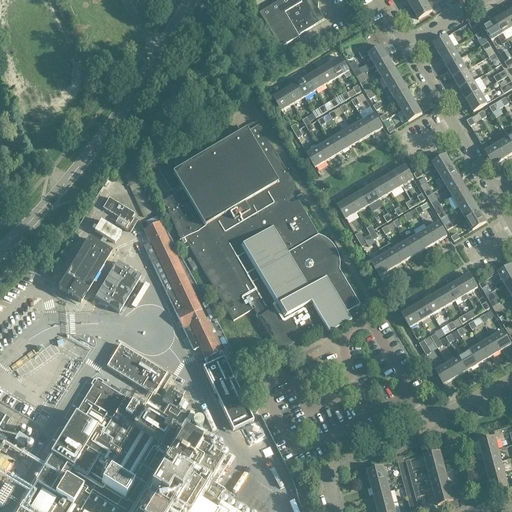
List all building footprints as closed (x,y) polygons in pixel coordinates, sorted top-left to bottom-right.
[(316,5),(313,6),(309,0),(299,0),(297,2),(296,0),(272,0),(277,9),(260,18),(280,53),(300,43),(300,39),(324,25),(317,13),(316,5)] [(407,0),(412,9),(426,1),(425,0),(407,0)] [(426,1),(412,9),(419,20),(433,12),(426,1)] [(495,21),(503,34),(511,29),(511,23),(506,14),(495,21)] [(472,29),(478,25),(475,21),(469,24),(472,29)] [(492,41),(498,38),(501,43),(500,43),(502,46),(505,44),(503,41),(506,39),(503,34),(495,21),(484,27),(492,41)] [(479,41),(484,37),(482,32),(476,36),(479,41)] [(441,57),(454,48),(448,37),(434,45),(441,57)] [(485,52),(491,48),(488,43),(482,47),(485,52)] [(371,69),(375,67),(389,59),(382,47),(374,52),(371,47),(359,54),(362,59),(369,56),(373,62),(368,65),(371,69)] [(441,57),(447,68),(461,60),(454,48),(441,57)] [(492,63),(498,59),(495,54),(489,58),(492,63)] [(330,65),(338,79),(350,72),(341,58),(330,65)] [(389,59),(375,67),(382,78),(396,70),(389,59)] [(447,68),(454,79),(468,71),(461,60),(447,68)] [(319,72),(327,85),(338,79),(330,65),(319,72)] [(497,83),(508,77),(501,66),(495,69),(499,75),(494,78),(497,83)] [(356,78),(362,74),(360,70),(353,73),(356,78)] [(382,78),(389,89),(402,81),(396,70),(382,78)] [(468,71),(454,79),(460,90),(474,82),(468,71)] [(308,78),(316,92),(327,85),(319,72),(308,78)] [(296,85),(305,99),(316,92),(308,78),(296,85)] [(363,89),(369,86),(366,81),(360,85),(363,89)] [(395,100),(409,92),(402,81),(389,89),(395,100)] [(460,90),(467,101),(481,93),(474,82),(460,90)] [(504,95),(511,90),(511,83),(501,89),(504,95)] [(285,92),(293,105),(305,99),(296,85),(285,92)] [(357,95),(362,92),(358,86),(353,89),(357,95)] [(293,105),(285,92),(274,98),(282,112),(293,105)] [(369,101),(375,97),(372,92),(367,96),(369,101)] [(395,100),(402,112),(416,103),(409,92),(395,100)] [(345,102),(350,99),(346,93),(341,96),(345,102)] [(481,93),(467,101),(474,113),(488,105),(481,93)] [(355,108),(359,105),(356,99),(351,102),(355,108)] [(504,107),(509,104),(505,99),(500,102),(504,107)] [(334,108),(338,106),(335,100),(330,103),(334,108)] [(379,103),(373,107),(376,112),(382,108),(379,103)] [(416,103),(402,112),(409,123),(422,115),(416,103)] [(343,114),(348,111),(345,105),(340,108),(343,114)] [(493,114),(498,111),(494,105),(489,108),(493,114)] [(319,109),(322,115),(327,112),(324,106),(319,109)] [(332,121),(337,118),(333,112),(329,115),(332,121)] [(478,115),(482,121),(486,118),(483,112),(478,115)] [(363,122),(372,136),(383,129),(375,115),(363,122)] [(383,123),(389,119),(386,115),(380,118),(383,123)] [(478,115),(472,119),(467,121),(471,127),(477,124),(477,125),(481,122),(480,122),(482,121),(478,115)] [(306,127),(310,124),(307,118),(302,121),(306,127)] [(322,119),(318,122),(321,128),(326,125),(322,119)] [(259,121),(158,168),(169,191),(164,194),(226,324),(256,296),(260,305),(266,302),(281,317),(302,307),(302,303),(303,303),(326,328),(355,300),(321,229),(283,247),(272,223),(236,240),(241,248),(233,252),(249,285),(213,248),(206,251),(201,240),(209,240),(209,231),(192,231),(202,222),(199,216),(285,175),(259,121)] [(363,122),(352,128),(360,142),(372,136),(363,122)] [(310,124),(306,127),(309,133),(314,130),(310,124)] [(291,128),(294,134),(299,131),(295,125),(291,128)] [(389,134),(395,131),(393,126),(387,130),(389,134)] [(341,135),(349,149),(360,142),(352,128),(341,135)] [(302,137),(299,131),(294,134),(298,139),(302,137)] [(330,142),(338,155),(349,149),(341,135),(330,142)] [(497,146),(505,159),(511,155),(511,145),(508,139),(497,146)] [(319,148),(327,162),(338,155),(330,142),(319,148)] [(505,159),(497,146),(485,152),(494,166),(505,159)] [(327,162),(319,148),(307,155),(315,169),(327,162)] [(439,175),(453,167),(447,156),(433,164),(439,175)] [(394,173),(402,187),(414,180),(405,167),(394,173)] [(460,178),(453,167),(439,175),(446,186),(460,178)] [(154,213),(133,170),(123,174),(143,218),(154,213)] [(416,180),(422,176),(420,172),(414,175),(416,180)] [(383,180),(391,194),(402,187),(394,173),(383,180)] [(154,175),(147,179),(155,194),(163,189),(154,175)] [(467,189),(460,178),(446,186),(453,198),(467,189)] [(372,187),(380,200),(391,194),(383,180),(372,187)] [(380,201),(380,200),(372,187),(360,193),(369,207),(372,212),(383,206),(380,201)] [(473,201),(467,189),(453,198),(459,209),(473,201)] [(369,207),(360,193),(349,200),(357,214),(369,207)] [(440,205),(433,194),(427,198),(434,209),(440,205)] [(417,198),(420,204),(425,201),(422,195),(417,198)] [(103,209),(119,218),(129,224),(132,219),(133,217),(135,215),(127,210),(109,199),(108,201),(103,209)] [(357,214),(349,200),(338,207),(346,220),(357,214)] [(480,212),(473,201),(459,209),(466,220),(480,212)] [(409,210),(414,207),(411,202),(406,205),(409,210)] [(419,216),(424,213),(420,207),(415,210),(419,216)] [(398,217),(403,214),(399,208),(394,211),(398,217)] [(440,220),(446,217),(444,212),(438,215),(440,220)] [(487,223),(480,212),(466,220),(473,231),(487,223)] [(408,223),(412,220),(409,214),(404,217),(408,223)] [(387,224),(392,221),(388,215),(383,218),(387,224)] [(119,218),(115,224),(125,230),(131,233),(138,220),(133,217),(129,224),(119,218)] [(141,225),(144,231),(153,250),(146,253),(169,301),(178,320),(193,351),(199,348),(205,361),(203,361),(206,366),(203,367),(204,368),(223,359),(159,224),(161,223),(158,217),(141,225)] [(97,227),(95,231),(94,232),(115,244),(121,233),(101,220),(97,227)] [(396,229),(401,226),(398,221),(393,224),(396,229)] [(428,230),(436,244),(447,237),(439,223),(428,230)] [(447,231),(453,228),(450,223),(444,227),(447,231)] [(371,227),(366,229),(370,235),(375,232),(371,227)] [(385,236),(390,233),(387,227),(382,230),(385,236)] [(416,237),(425,250),(436,244),(428,230),(416,237)] [(378,238),(375,232),(370,235),(373,241),(378,238)] [(363,239),(360,233),(355,236),(358,242),(363,239)] [(454,243),(460,239),(457,234),(451,238),(454,243)] [(405,243),(413,257),(425,250),(416,237),(405,243)] [(363,239),(358,242),(362,248),(367,245),(363,239)] [(88,240),(58,289),(80,303),(112,255),(88,240)] [(394,250),(402,264),(413,257),(405,243),(394,250)] [(402,264),(394,250),(383,256),(391,270),(402,264)] [(391,270),(383,256),(371,263),(380,277),(391,270)] [(141,278),(117,263),(95,299),(119,314),(141,278)] [(505,285),(511,280),(511,266),(498,274),(505,285)] [(458,282),(466,296),(478,289),(470,275),(458,282)] [(447,288),(455,302),(466,296),(458,282),(447,288)] [(482,290),(488,286),(485,282),(479,285),(482,290)] [(436,295),(444,309),(455,302),(447,288),(436,295)] [(425,302),(433,316),(444,309),(436,295),(425,302)] [(495,309),(498,307),(497,305),(498,304),(495,300),(490,303),(495,312),(497,311),(495,309)] [(413,308),(422,322),(433,316),(425,302),(413,308)] [(485,312),(489,309),(486,303),(481,306),(485,312)] [(422,322),(413,308),(402,315),(410,329),(422,322)] [(473,319),(478,316),(475,310),(470,313),(473,319)] [(499,319),(505,315),(502,311),(496,314),(499,319)] [(483,324),(488,321),(484,316),(479,319),(483,324)] [(462,325),(467,322),(463,317),(459,319),(462,325)] [(472,331),(477,328),(473,322),(468,325),(472,331)] [(506,330),(511,327),(509,322),(503,326),(506,330)] [(451,332),(456,329),(452,323),(447,326),(451,332)] [(461,338),(465,335),(462,329),(457,332),(461,338)] [(492,338),(500,352),(511,346),(503,332),(492,338)] [(431,338),(434,344),(439,341),(435,335),(431,338)] [(450,344),(454,341),(451,336),(446,338),(450,344)] [(492,338),(481,345),(489,359),(500,352),(492,338)] [(438,350),(442,347),(439,341),(434,344),(438,350)] [(419,345),(423,351),(427,348),(424,342),(419,345)] [(107,367),(154,396),(168,375),(120,345),(107,367)] [(489,359),(481,345),(469,352),(478,366),(489,359)] [(426,356),(431,354),(427,348),(423,351),(426,356)] [(478,366),(469,352),(458,358),(466,372),(478,366)] [(223,358),(223,359),(204,368),(203,368),(232,431),(253,421),(223,358)] [(447,365),(455,379),(466,372),(458,358),(447,365)] [(455,379),(447,365),(436,372),(444,386),(455,379)] [(191,511),(200,499),(224,458),(200,444),(201,442),(185,432),(184,434),(123,396),(97,379),(83,402),(74,417),(73,416),(50,455),(52,457),(19,510),(20,511),(19,511),(191,511)] [(169,391),(162,402),(175,410),(182,399),(181,398),(184,393),(175,387),(172,393),(169,391)] [(0,426),(4,429),(10,419),(0,412),(0,426)] [(9,426),(7,432),(17,436),(20,430),(9,426)] [(18,436),(14,443),(23,449),(27,442),(18,436)] [(482,454),(498,450),(495,437),(478,442),(482,454)] [(7,443),(0,439),(0,452),(5,455),(10,446),(7,444),(7,443)] [(498,450),(482,454),(485,466),(501,462),(498,450)] [(427,469),(443,464),(440,452),(424,456),(427,469)] [(401,476),(405,475),(402,463),(404,462),(402,458),(395,460),(396,464),(392,465),(393,468),(399,466),(401,476)] [(501,462),(485,466),(488,478),(504,474),(501,462)] [(443,464),(427,469),(430,481),(447,476),(443,464)] [(370,484),(386,480),(383,467),(367,471),(370,484)] [(504,474),(488,478),(492,491),(508,487),(504,474)] [(447,476),(430,481),(434,493),(450,489),(447,476)] [(386,480),(370,484),(374,496),(390,492),(386,480)] [(450,489),(434,493),(437,505),(453,501),(450,489)] [(390,492),(374,496),(377,508),(393,504),(390,492)] [(234,511),(220,504),(215,509),(200,499),(191,511),(234,511)]
